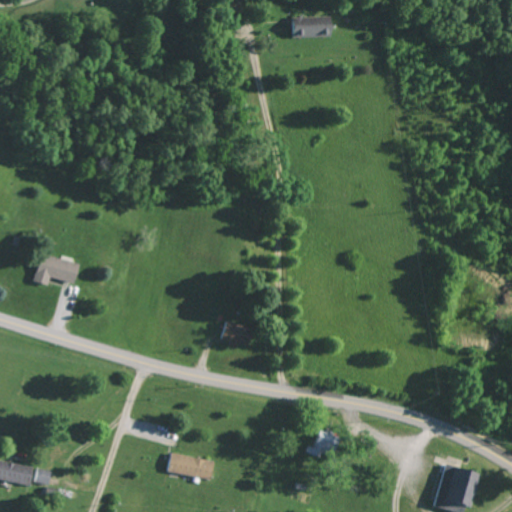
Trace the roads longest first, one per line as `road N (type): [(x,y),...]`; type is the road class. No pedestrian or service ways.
road 1 (secondary): [(511,467),(394,414),(180,374),(0,320)]
road 2 (residential): [(241,386),(224,511)]
